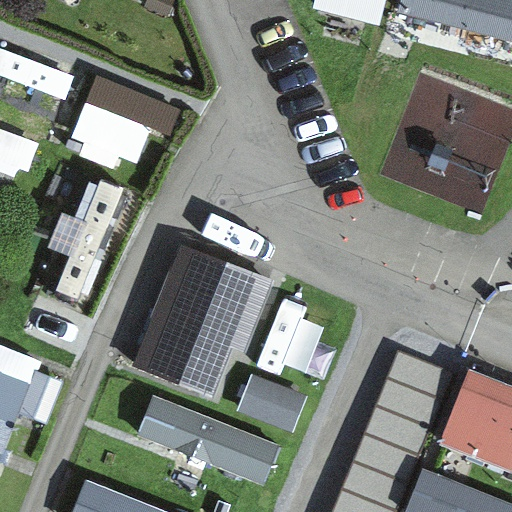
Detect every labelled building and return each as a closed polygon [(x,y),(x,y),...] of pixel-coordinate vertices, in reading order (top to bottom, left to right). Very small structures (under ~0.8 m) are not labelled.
[(316,0),(314,9),(381,27),(388,0),(316,0)] [(401,0),(401,1),(463,20),(469,0),(401,0)] [(511,13),(494,10),(485,51),(511,56),(511,13)] [(14,48),(2,97),(62,112),(75,63),(14,48)] [(77,153),(143,162),(147,132),(175,136),(181,96),(87,83),(77,153)] [(0,123),(0,164),(28,171),(37,133),(0,123)] [(85,303),(126,190),(99,180),(58,293),(85,303)] [(162,308),(140,362),(210,390),(233,333),(245,338),(267,282),(197,254),(174,313),(162,308)] [(0,459),(41,355),(0,339),(0,459)] [(394,511),(449,361),(397,343),(336,511),(394,511)] [(511,382),(471,367),(441,445),(511,472),(511,382)] [(254,371),(238,409),(293,433),(309,395),(254,371)] [(406,511),(511,511),(511,499),(425,464),(406,511)] [(213,511),(214,511),(79,481),(72,511),(213,511)]
